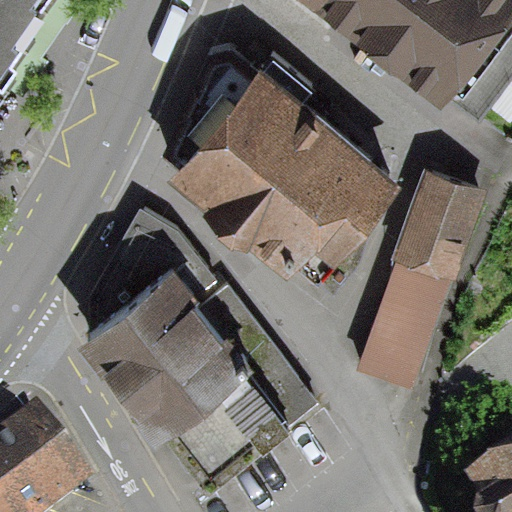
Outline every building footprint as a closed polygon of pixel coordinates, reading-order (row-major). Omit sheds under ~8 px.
[(0,0),(0,59),(22,29),(13,23),(32,0),(0,0)] [(497,0),(326,0),(431,83),(497,0)] [(399,164),(263,48),(173,152),(284,246),(306,221),(331,242),(399,164)] [(486,182),(426,162),(357,361),(417,381),(486,182)] [(172,251),(83,323),(209,479),(298,408),(172,251)] [(0,511),(43,511),(95,474),(39,400),(0,428),(0,511)] [(511,511),(511,451),(466,481),(480,503),(478,511),(511,511)]
